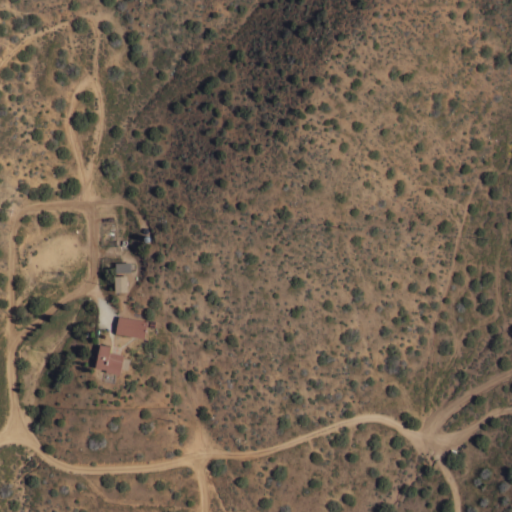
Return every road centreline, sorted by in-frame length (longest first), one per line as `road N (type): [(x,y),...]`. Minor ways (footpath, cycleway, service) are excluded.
road 1 (track): [(437,448),(423,386),(444,276),(478,170),(511,173),(483,386),(431,430)]
road 2 (residential): [(437,448),(387,422),(357,420),(265,451),(114,471),(55,463),(16,429),(0,436)]
